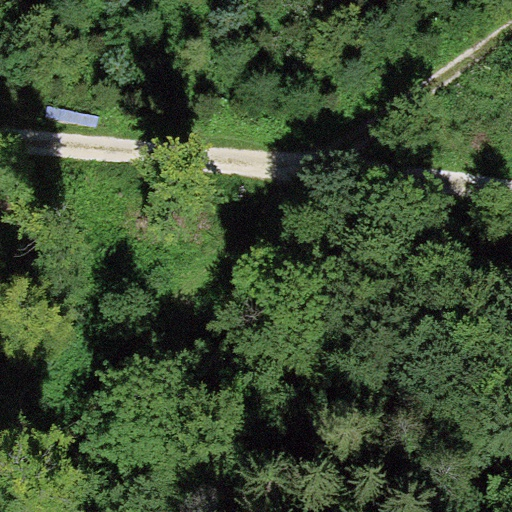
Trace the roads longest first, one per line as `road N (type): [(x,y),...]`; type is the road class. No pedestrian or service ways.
road 1 (track): [(511,192),(38,132),(0,137)]
road 2 (track): [(511,20),(320,166)]
